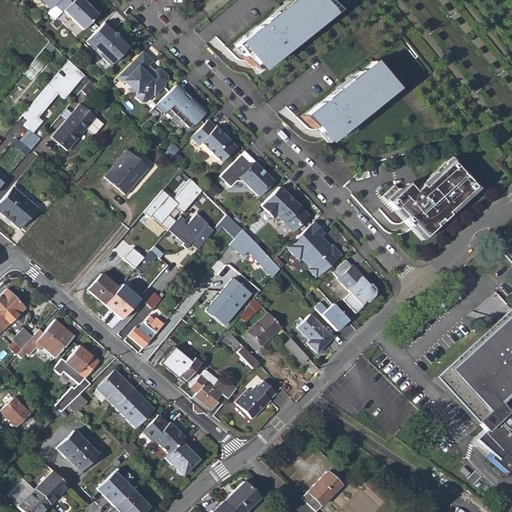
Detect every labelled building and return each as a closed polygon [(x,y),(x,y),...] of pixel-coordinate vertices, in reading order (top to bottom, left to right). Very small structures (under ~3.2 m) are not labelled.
[(58,0),(41,0),(50,8),(54,5),(58,0)] [(58,0),(54,5),(61,12),(63,11),(82,30),(97,15),(81,0),(58,0)] [(321,0),(291,0),(287,3),(289,4),(282,10),(263,25),(259,28),(258,27),(235,45),(245,57),(243,59),(255,70),(266,61),(269,65),(285,50),(321,22),(319,19),(330,10),(321,0)] [(128,46),(104,22),(85,41),(109,65),(128,46)] [(45,46),(50,50),(53,47),(49,42),(45,46)] [(65,98),(85,73),(68,60),(60,70),(58,69),(23,115),(28,119),(23,125),(28,128),(19,139),(32,149),(41,137),(34,132),(43,120),(39,117),(57,92),(65,98)] [(142,70),(132,60),(108,85),(118,94),(121,94),(128,101),(126,102),(127,106),(132,111),(136,111),(143,104),(145,103),(153,95),(153,93),(157,89),(157,85),(150,78),(147,79),(143,82),(136,76),(142,70)] [(392,87),(373,64),(361,73),(360,71),(349,80),(350,81),(344,86),(328,99),(321,105),(319,104),(302,117),(314,129),(317,127),(327,139),(329,137),(339,129),(341,132),(347,127),(382,99),(380,97),(392,87)] [(88,97),(96,88),(89,81),(80,91),(88,97)] [(203,113),(174,85),(154,106),(162,114),(168,108),(188,128),(203,113)] [(85,129),(95,117),(79,104),(72,112),(66,119),(50,137),(66,151),(85,129)] [(66,107),(60,114),(66,119),(72,112),(66,107)] [(102,124),(95,117),(85,129),(92,135),(102,124)] [(214,127),(207,120),(189,138),(197,145),(199,142),(220,162),(235,147),(228,140),(223,135),(224,133),(216,125),(214,127)] [(8,155),(18,163),(22,157),(12,149),(8,155)] [(111,184),(133,157),(126,150),(103,177),(111,184)] [(248,162),(240,154),(218,177),(229,188),(235,181),(241,181),(257,197),(273,181),(253,161),(248,162)] [(139,177),(147,168),(133,157),(111,184),(124,195),(136,181),(134,179),(137,175),(139,177)] [(393,187),(381,198),(393,211),(395,209),(403,218),(401,220),(420,240),(475,190),(462,176),(462,177),(460,175),(460,174),(448,160),(413,192),(406,185),(398,192),(393,187)] [(0,213),(19,229),(36,208),(12,187),(0,200),(0,213)] [(307,216),(278,187),(260,205),(272,217),(275,214),(292,231),(307,216)] [(218,223),(225,214),(201,190),(189,206),(214,228),(218,223)] [(218,223),(233,239),(241,230),(225,214),(218,223)] [(323,233),(312,222),(281,251),(292,263),(296,263),(296,262),(305,272),(305,275),(308,279),(312,279),(312,280),(340,254),(331,245),(330,247),(320,236),(323,233)] [(246,252),(253,243),(241,230),(233,239),(228,246),(242,257),(246,252)] [(511,235),(496,250),(511,267),(511,306),(509,309),(493,323),(435,377),(475,421),(483,429),(479,433),(500,452),(496,457),(507,466),(511,458),(511,410),(508,407),(506,408),(502,412),(494,403),(498,400),(504,394),(498,387),(511,373),(511,235)] [(278,269),(267,257),(253,243),(246,252),(271,278),(278,269)] [(369,283),(351,264),(336,278),(350,292),(343,299),(355,312),(372,297),(372,296),(373,296),(374,295),(375,293),(375,292),(375,290),(374,288),(373,286),(370,283),(369,283)] [(103,305),(117,288),(100,274),(86,290),(103,305)] [(223,326),(249,294),(231,279),(205,311),(223,326)] [(121,319),(137,299),(120,285),(117,288),(103,305),(121,319)] [(0,327),(2,330),(24,308),(6,289),(0,294),(0,327)] [(153,293),(158,297),(162,292),(157,289),(153,293)] [(160,299),(158,297),(153,293),(144,303),(151,309),(160,299)] [(252,314),(260,306),(253,298),(245,307),(252,314)] [(489,319),(493,323),(509,309),(505,304),(502,300),(485,316),(488,319),(489,319)] [(239,315),(245,321),(252,314),(245,307),(239,315)] [(348,322),(334,309),(325,319),(339,332),(348,322)] [(255,351),(280,328),(267,313),(242,336),(255,351)] [(316,353),(331,337),(309,314),(296,328),(309,340),(306,343),(316,353)] [(143,348),(163,324),(155,317),(147,326),(143,322),(138,329),(135,327),(128,336),(143,348)] [(54,358),(73,336),(54,320),(42,333),(37,329),(31,337),(20,349),(15,355),(20,359),(25,354),(28,357),(35,348),(38,351),(41,347),(54,358)] [(20,349),(31,337),(22,328),(11,339),(20,349)] [(223,334),(238,351),(242,347),(227,330),(223,334)] [(301,363),(307,358),(290,339),(284,344),(301,363)] [(182,349),(199,364),(203,359),(182,342),(173,347),(179,352),(182,349)] [(98,361),(78,345),(64,363),(60,359),(52,369),(60,375),(63,372),(78,385),(83,379),(98,361)] [(182,349),(179,352),(173,347),(159,364),(168,371),(170,369),(172,371),(184,381),(199,364),(182,349)] [(251,369),(257,363),(242,347),(238,351),(236,352),(251,369)] [(4,368),(0,372),(5,378),(10,373),(4,368)] [(115,408),(133,390),(113,370),(95,388),(96,390),(92,394),(100,403),(105,398),(109,403),(115,408)] [(236,389),(220,376),(217,381),(203,370),(199,376),(189,388),(196,393),(193,397),(210,410),(216,403),(214,402),(220,394),(227,399),(236,389)] [(186,385),(189,388),(199,376),(196,373),(186,385)] [(511,373),(498,387),(504,394),(511,387),(511,373)] [(89,384),(83,379),(78,385),(74,390),(78,395),(89,384)] [(247,389),(234,403),(251,419),(269,400),(269,399),(275,393),(262,380),(256,387),(255,386),(250,391),(247,389)] [(71,387),(52,405),(59,413),(66,406),(78,395),(74,390),(71,387)] [(134,428),(152,410),(133,390),(115,408),(121,414),(134,428)] [(77,410),(86,402),(78,395),(66,406),(74,414),(77,410)] [(0,412),(13,426),(26,414),(12,398),(0,409),(0,412)] [(100,403),(105,407),(109,403),(105,398),(100,403)] [(494,403),(502,412),(506,408),(498,400),(494,403)] [(110,412),(116,418),(121,414),(115,408),(110,412)] [(74,414),(80,419),(83,417),(77,410),(74,414)] [(39,432),(49,423),(45,419),(36,428),(39,432)] [(79,471),(96,454),(73,431),(55,448),(68,461),(69,460),(79,471)] [(474,438),(496,457),(500,452),(479,433),(474,438)] [(118,445),(123,449),(127,445),(123,441),(118,445)] [(181,476),(197,460),(180,442),(164,458),(181,476)] [(315,511),(340,485),(326,471),(300,497),(315,511)] [(49,505),(66,487),(51,472),(34,489),(49,505)] [(113,507),(131,490),(113,472),(95,489),(103,497),(105,496),(108,499),(106,500),(113,507)] [(242,481),(222,502),(231,511),(242,511),(258,498),(242,481)] [(20,511),(41,511),(49,505),(34,489),(16,507),(20,511)] [(143,511),(148,508),(131,490),(113,507),(117,511),(143,511)] [(231,511),(222,502),(210,511),(231,511)]
